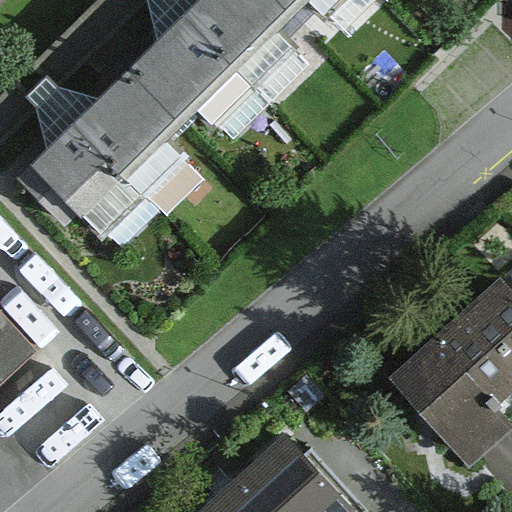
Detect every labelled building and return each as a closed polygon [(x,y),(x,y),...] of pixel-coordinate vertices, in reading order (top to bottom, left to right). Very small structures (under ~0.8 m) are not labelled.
[(138,0),(102,0),(30,73),(48,91),(138,0)] [(277,11),(267,0),(184,0),(115,67),(166,118),(175,109),(196,131),(286,45),(265,23),(277,11)] [(267,0),(277,11),(287,1),(310,24),(335,0),(267,0)] [(166,118),(115,67),(1,177),(51,229),(64,216),(87,240),(179,150),(157,127),(166,118)] [(0,140),(33,107),(13,87),(0,100),(0,140)] [(511,390),(511,302),(492,281),(382,383),(412,415),(410,418),(456,468),(508,420),(495,406),(511,390)] [(0,379),(34,349),(0,311),(0,379)] [(350,511),(353,510),(291,438),(204,511),(350,511)]
